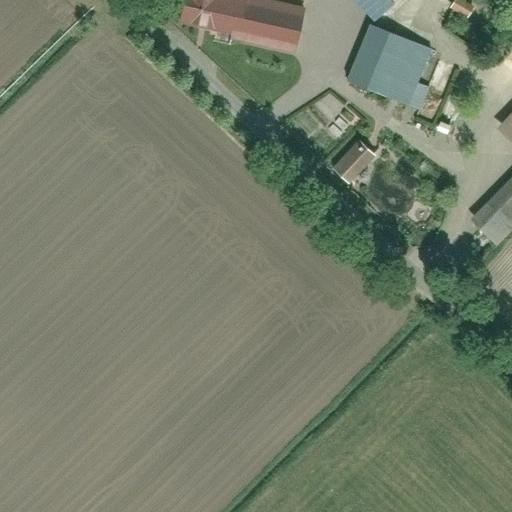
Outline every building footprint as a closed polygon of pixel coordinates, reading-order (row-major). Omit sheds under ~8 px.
[(294,48),(302,9),(257,0),(176,0),(172,22),(294,48)] [(351,0),(373,22),(399,0),(351,0)] [(469,17),(475,3),(467,0),(453,0),(450,8),(469,17)] [(435,45),(373,22),(350,83),(411,107),(435,45)] [(331,166),(356,138),(345,129),(357,116),(325,87),(288,129),(331,166)] [(511,230),(511,109),(490,132),(511,152),(511,177),(466,226),(493,251),(511,230)] [(378,158),(359,142),(338,167),(357,183),(378,158)]
